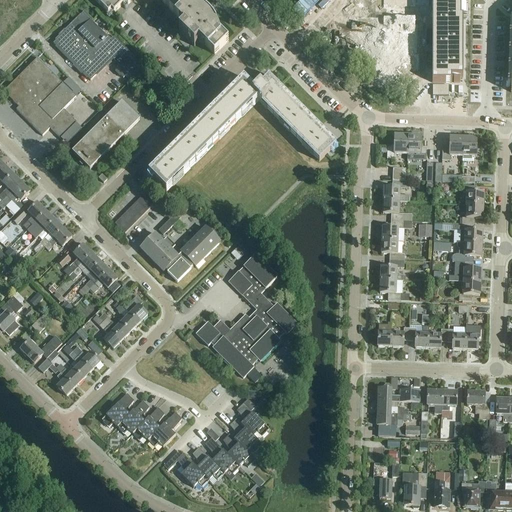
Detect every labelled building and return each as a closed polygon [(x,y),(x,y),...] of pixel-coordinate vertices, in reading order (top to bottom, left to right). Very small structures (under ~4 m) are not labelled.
[(0,30),(25,6),(19,0),(6,0),(0,6),(0,30)] [(179,32),(194,48),(200,42),(214,56),(229,42),(218,32),(218,30),(217,29),(216,27),(215,25),(214,23),(212,21),(211,19),(209,17),(207,16),(206,15),(204,13),(203,12),(201,11),(199,10),(197,9),(195,8),(186,0),(97,0),(96,2),(111,17),(125,3),(128,6),(133,0),(146,0),(152,5),(156,0),(158,0),(185,27),(179,32)] [(347,0),(350,3),(353,0),(421,0),(432,10),(432,84),(452,84),(452,79),(463,79),(463,19),(466,19),(465,0),(347,0)] [(90,24),(93,22),(84,13),(81,16),(81,17),(53,45),(74,66),(76,65),(84,73),(83,74),(90,82),(113,59),(120,67),(115,72),(123,80),(139,64),(113,39),(111,40),(108,37),(105,39),(90,24)] [(16,111),(43,137),(50,130),(60,140),(76,124),(64,111),(76,98),(37,60),(4,93),(19,109),(16,111)] [(149,176),(166,193),(258,102),(319,163),(336,145),(269,78),(252,95),(242,84),(149,176)] [(433,97),(448,97),(449,87),(433,87),(433,97)] [(72,153),(90,171),(140,121),(122,104),(72,153)] [(394,155),(407,156),(408,137),(395,137),(394,155)] [(408,137),(407,156),(421,156),(421,138),(408,137)] [(451,157),(463,158),(464,139),(450,139),(450,149),(443,149),(442,162),(451,162),(451,157)] [(463,158),(463,163),(474,163),(474,158),(476,158),(477,140),(464,139),(463,158)] [(0,181),(3,185),(13,176),(4,167),(0,171),(0,181)] [(393,182),(405,183),(406,170),(393,170),(393,182)] [(3,185),(12,194),(21,184),(13,176),(3,185)] [(98,179),(104,184),(107,181),(102,176),(98,179)] [(384,189),(383,202),(400,203),(399,203),(409,204),(410,197),(400,197),(400,190),(407,190),(407,183),(393,182),(392,190),(384,189)] [(21,202),(30,193),(21,184),(12,194),(8,198),(2,203),(0,205),(0,208),(3,211),(6,208),(14,217),(20,211),(16,207),(19,204),(21,202)] [(467,194),(467,207),(483,207),(484,194),(476,194),(476,188),(463,187),(463,194),(467,194)] [(143,196),(137,202),(147,212),(153,206),(143,196)] [(137,202),(132,208),(142,218),(147,212),(137,202)] [(185,214),(192,207),(186,202),(179,209),(185,214)] [(391,215),(391,222),(411,223),(412,216),(404,216),(399,216),(399,203),(400,203),(383,202),(383,215),(391,215)] [(23,228),(27,232),(46,213),(38,204),(28,214),(33,218),(23,228)] [(462,219),(462,226),(475,226),(475,220),(483,220),(483,207),(467,207),(466,219),(462,219)] [(132,208),(126,213),(136,223),(142,218),(132,208)] [(12,221),(17,226),(26,217),(22,213),(12,221)] [(35,240),(45,231),(55,221),(46,213),(27,232),(31,236),(35,240)] [(126,213),(120,219),(130,229),(136,223),(126,213)] [(159,232),(163,237),(182,218),(178,213),(159,232)] [(6,217),(0,222),(0,225),(3,228),(10,221),(6,217)] [(130,229),(120,219),(115,225),(125,235),(130,229)] [(40,245),(44,249),(49,244),(54,239),(63,230),(55,221),(45,231),(50,235),(40,245)] [(382,229),(382,242),(398,243),(398,230),(411,230),(411,223),(391,222),(391,230),(382,229)] [(457,245),(460,245),(482,246),(482,233),(474,232),(475,226),(462,226),(452,225),(452,232),(454,232),(453,245),(457,245)] [(419,239),(432,239),(432,227),(419,227),(419,239)] [(163,243),(155,235),(141,250),(164,273),(166,272),(168,274),(168,275),(178,285),(191,271),(190,271),(194,267),(196,269),(221,244),(216,240),(219,238),(214,233),(212,236),(206,229),(181,254),(182,255),(178,259),(171,251),(175,247),(167,239),(163,243)] [(63,230),(54,239),(63,248),(72,239),(63,230)] [(2,231),(0,232),(0,240),(4,244),(10,238),(2,231)] [(250,236),(235,251),(242,258),(257,243),(250,236)] [(390,255),(390,262),(404,263),(405,256),(398,256),(398,243),(382,242),(381,255),(390,255)] [(49,244),(44,249),(49,253),(54,248),(53,248),(49,244)] [(452,264),(455,264),(473,265),(473,258),(481,259),(482,246),(460,245),(457,245),(457,248),(459,250),(459,256),(457,256),(454,256),(453,258),(453,260),(452,260),(452,264)] [(69,278),(73,274),(92,255),(83,246),(74,256),(78,260),(70,269),(69,268),(64,273),(69,278)] [(18,257),(10,250),(5,255),(12,262),(18,257)] [(100,263),(92,255),(73,274),(77,278),(82,273),(86,277),(91,273),(100,263)] [(58,264),(62,269),(70,261),(65,256),(58,264)] [(213,349),(236,373),(243,380),(247,377),(255,385),(262,378),(254,369),(252,368),(258,361),(260,363),(281,343),(279,341),(282,337),(285,334),(287,336),(298,326),(277,305),(274,308),(261,296),(278,279),(256,257),(229,284),(257,312),(249,320),(246,316),(230,332),(221,322),(214,329),(208,324),(196,336),(208,348),(211,345),(214,348),(213,349)] [(381,269),(380,282),(402,283),(404,283),(404,277),(397,277),(397,270),(404,270),(404,263),(390,262),(389,269),(381,269)] [(86,287),(90,291),(109,272),(100,263),(91,273),(86,277),(91,282),(86,287)] [(480,284),(481,271),(473,271),(473,265),(455,264),(454,278),(449,278),(449,283),(464,284),(480,284)] [(109,272),(90,291),(94,295),(104,286),(113,295),(120,288),(116,283),(118,281),(109,272)] [(402,283),(380,282),(380,295),(388,295),(388,302),(409,303),(409,296),(402,296),(402,283)] [(480,284),(464,284),(463,296),(459,296),(459,303),(472,303),(472,297),(480,297),(480,284)] [(113,298),(118,304),(129,292),(124,287),(113,298)] [(40,293),(33,301),(38,305),(45,297),(40,293)] [(19,328),(15,324),(15,323),(15,324),(16,323),(10,317),(15,313),(17,315),(23,308),(20,305),(24,301),(22,299),(17,294),(13,298),(0,311),(0,315),(2,318),(0,319),(0,331),(4,335),(4,334),(5,333),(9,338),(19,328)] [(63,299),(57,294),(53,297),(59,303),(63,299)] [(136,299),(124,310),(124,311),(139,325),(148,317),(140,308),(142,305),(136,299)] [(66,303),(61,308),(67,314),(72,308),(66,303)] [(125,320),(121,324),(130,334),(139,325),(124,311),(124,310),(120,306),(120,307),(116,311),(125,320)] [(122,343),(103,324),(97,317),(93,321),(108,337),(104,341),(113,351),(122,343)] [(108,319),(103,324),(122,343),(130,334),(121,324),(117,329),(108,319)] [(40,320),(32,328),(39,335),(47,327),(40,320)] [(378,349),(391,349),(391,334),(392,335),(393,324),(389,324),(389,327),(385,327),(382,328),(380,331),(380,334),(378,334),(378,349)] [(415,350),(428,350),(428,336),(428,328),(422,328),(422,336),(416,335),(416,330),(410,330),(409,343),(415,343),(415,350)] [(466,337),(465,352),(478,352),(478,339),(480,339),(481,328),(466,328),(466,337)] [(403,343),(409,343),(410,330),(404,330),(404,335),(392,335),(391,334),(391,349),(403,349),(403,343)] [(76,335),(84,343),(88,338),(81,331),(76,335)] [(441,344),(447,344),(447,332),(441,331),(441,336),(428,336),(428,350),(441,351),(441,344)] [(453,351),(465,352),(466,337),(453,337),(453,332),(447,332),(447,344),(453,344),(453,351)] [(40,353),(29,343),(21,352),(34,365),(43,357),(47,361),(62,345),(55,338),(40,353)] [(78,349),(73,353),(92,372),(101,363),(91,354),(87,358),(78,349)] [(78,367),(74,371),(83,381),(92,372),(73,353),(69,357),(78,367)] [(38,370),(43,375),(52,366),(47,361),(38,370)] [(56,370),(61,375),(75,389),(83,381),(74,371),(70,375),(61,366),(56,370)] [(75,389),(61,375),(58,379),(62,383),(57,388),(67,398),(75,389)] [(378,391),(378,403),(391,403),(391,404),(420,405),(420,392),(407,392),(401,391),(400,398),(391,397),(392,391),(391,391),(391,388),(389,386),(386,386),(384,388),(384,391),(378,391)] [(441,408),(442,393),(428,392),(427,407),(435,407),(434,416),(441,416),(441,408)] [(457,394),(442,393),(441,408),(456,408),(457,394)] [(479,416),(479,421),(489,422),(490,405),(485,405),(485,395),(467,394),(467,407),(476,407),(476,415),(479,416)] [(113,425),(117,429),(130,416),(126,412),(134,402),(127,395),(117,406),(102,422),(109,429),(113,425)] [(245,422),(241,426),(254,438),(260,444),(264,441),(262,439),(269,431),(254,416),(255,416),(252,413),(256,408),(248,401),(237,412),(245,422)] [(503,424),(509,425),(510,402),(497,401),(496,416),(503,416),(503,424)] [(129,432),(133,436),(145,423),(141,419),(149,409),(143,403),(130,416),(117,429),(124,436),(128,432),(129,432)] [(378,403),(377,415),(404,416),(404,412),(404,410),(391,409),(391,404),(391,403),(378,403)] [(144,438),(148,442),(160,430),(156,426),(165,416),(158,410),(145,423),(133,436),(140,442),(143,439),(144,438)] [(160,430),(148,442),(155,449),(158,446),(159,446),(159,445),(163,449),(176,437),(172,433),(182,421),(176,414),(160,430)] [(404,416),(377,415),(377,427),(397,428),(397,422),(404,422),(404,416)] [(238,437),(234,441),(247,453),(251,450),(255,454),(262,447),(260,445),(260,444),(254,438),(241,426),(236,421),(230,427),(238,437)] [(406,437),(420,437),(420,428),(406,428),(406,437)] [(231,453),(228,456),(240,469),(244,465),(248,469),(255,462),(247,453),(234,441),(230,436),(223,442),(231,453)] [(216,459),(212,463),(225,476),(229,472),(233,476),(240,469),(228,456),(211,440),(205,446),(216,459)] [(201,466),(197,470),(209,482),(213,478),(218,483),(225,476),(212,463),(199,450),(193,456),(201,466)] [(209,482),(197,470),(184,456),(177,463),(185,473),(181,477),(194,489),(198,485),(202,489),(209,482)] [(168,464),(164,468),(168,472),(173,468),(168,464)] [(459,483),(467,484),(468,473),(459,473),(459,483)] [(450,475),(450,493),(458,493),(458,483),(458,482),(458,476),(452,476),(450,475)] [(403,479),(403,489),(405,489),(405,491),(406,491),(406,496),(405,496),(404,508),(413,508),(413,510),(418,511),(419,510),(419,508),(420,500),(425,500),(425,501),(426,501),(427,477),(418,476),(418,489),(415,489),(416,480),(403,479)] [(373,488),(380,488),(380,501),(391,501),(392,483),(382,482),(373,482),(373,488)] [(485,495),(485,487),(485,485),(478,484),(478,487),(462,486),(462,492),(465,492),(464,509),(471,509),(471,511),(478,511),(479,495),(485,495)] [(450,501),(450,493),(445,492),(445,485),(435,485),(435,493),(434,493),(434,499),(435,499),(435,509),(441,509),(442,510),(446,510),(447,509),(448,509),(449,501),(450,501)] [(501,511),(503,511),(504,511),(505,494),(495,494),(496,486),(486,486),(485,487),(485,495),(491,495),(490,511),(496,511),(497,511),(501,511)]
